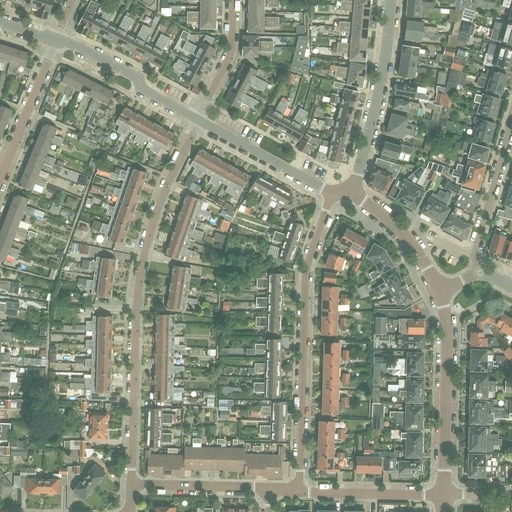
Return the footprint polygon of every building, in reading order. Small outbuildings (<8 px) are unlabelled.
[(30,0),(29,7),(38,10),(41,0),(30,0)] [(49,13),(53,0),(41,0),(38,10),(36,16),(46,19),(48,13),(49,13)] [(433,4),(429,3),(421,2),(420,0),(407,0),(407,6),(433,8),(433,4)] [(465,0),(455,0),(455,10),(463,11),(464,8),(465,0)] [(488,2),(481,0),(465,0),(464,8),(474,11),(475,7),(486,8),(488,2)] [(93,15),(98,5),(91,1),(86,11),(85,11),(78,25),(79,25),(76,31),(85,36),(88,30),(95,17),(93,15)] [(279,7),(279,3),(249,2),(248,12),(263,12),(263,7),(279,7)] [(368,18),(369,8),(341,5),(340,10),(354,11),(353,17),(368,18)] [(97,35),(111,9),(106,6),(100,19),(95,17),(88,30),(97,35)] [(216,17),(216,7),(200,6),(200,12),(187,12),(187,17),(216,17)] [(433,8),(407,6),(406,16),(428,18),(428,12),(439,13),(439,9),(433,8)] [(471,23),(474,11),(464,8),(463,11),(461,20),(471,23)] [(108,23),(113,14),(115,11),(111,9),(97,35),(106,39),(113,26),(108,23)] [(463,11),(455,10),(449,10),(448,22),(454,22),(461,23),(461,20),(463,11)] [(263,18),(263,12),(248,12),(248,22),(279,23),(279,18),(263,18)] [(115,44),(129,18),(125,16),(124,16),(123,20),(120,24),(118,28),(113,26),(106,39),(115,44)] [(215,22),(216,17),(187,17),(187,22),(200,22),(200,28),(217,29),(217,22),(215,22)] [(367,29),(368,18),(353,17),(353,23),(340,21),(339,27),(367,29)] [(126,33),(131,24),(133,20),(129,18),(115,44),(124,49),(131,35),(126,33)] [(166,28),(167,28),(168,28),(170,22),(163,18),(161,21),(160,24),(166,28)] [(438,28),(435,28),(422,26),(423,22),(407,20),(407,22),(405,22),(405,25),(406,26),(406,30),(438,34),(438,28)] [(469,29),(471,23),(461,20),(461,23),(458,33),(470,36),(471,30),(469,29)] [(511,23),(503,21),(502,25),(495,23),(493,29),(500,31),(511,34),(511,23)] [(279,27),(279,23),(248,22),(248,25),(247,25),(247,32),(263,32),(263,27),(279,27)] [(458,36),(458,33),(461,23),(454,22),(451,35),(458,36)] [(133,53),(147,27),(142,25),(136,38),(131,35),(124,49),(133,53)] [(144,42),(149,33),(151,30),(147,27),(133,53),(142,58),(149,44),(144,42)] [(366,40),(367,29),(339,27),(339,32),(352,33),(351,38),(366,40)] [(511,34),(500,31),(493,29),(490,40),(511,45),(511,34)] [(437,39),(438,34),(406,30),(405,34),(404,34),(404,37),(405,38),(405,40),(420,42),(421,37),(437,39)] [(181,38),(186,41),(190,34),(184,31),(181,38)] [(468,42),(470,36),(458,33),(458,36),(456,45),(464,47),(466,41),(468,42)] [(151,63),(164,37),(160,35),(154,47),(149,44),(142,58),(151,63)] [(458,36),(451,35),(447,35),(446,47),(455,47),(456,45),(458,36)] [(215,50),(210,47),(214,39),(205,36),(199,48),(186,41),(184,45),(210,59),(215,50)] [(273,42),(264,42),(258,42),(258,36),(243,36),(243,46),(273,47),(273,42)] [(162,51),(167,43),(169,39),(164,37),(151,63),(160,67),(167,54),(162,51)] [(307,41),(307,37),(299,37),(291,70),(306,74),(308,67),(308,58),(303,57),(307,41)] [(365,50),(366,40),(351,38),(351,44),(338,43),(338,48),(365,50)] [(511,49),(504,48),(489,43),(486,53),(511,60),(511,57),(511,49)] [(0,59),(5,61),(9,47),(0,44),(0,59)] [(206,68),(210,59),(184,45),(182,49),(195,56),(192,61),(206,68)] [(466,48),(464,47),(456,45),(455,47),(453,56),(462,59),(463,59),(466,48)] [(273,51),(273,47),(243,46),(243,50),(241,50),(241,56),(257,57),(258,51),(273,51)] [(429,51),(418,49),(419,48),(402,46),(401,55),(428,59),(429,51)] [(11,73),(19,50),(9,47),(5,61),(10,63),(7,72),(11,73)] [(453,56),(455,47),(446,47),(442,62),(452,63),(453,56)] [(365,54),(365,50),(338,48),(337,53),(350,54),(349,60),(366,61),(367,55),(365,54)] [(19,50),(11,73),(16,75),(19,65),(24,67),(29,53),(19,50)] [(511,60),(486,53),(485,53),(482,63),(508,71),(508,69),(509,69),(511,64),(510,64),(511,60)] [(433,60),(428,59),(401,55),(400,65),(416,67),(417,62),(423,63),(423,64),(432,66),(433,60)] [(463,59),(462,59),(453,56),(452,63),(450,68),(450,69),(460,72),(463,59)] [(190,66),(181,61),(178,60),(176,64),(201,77),(206,68),(192,61),(190,66)] [(201,77),(176,64),(174,63),(172,67),(185,74),(183,79),(196,86),(201,77)] [(338,72),(364,76),(365,66),(350,63),(349,69),(339,67),(338,72)] [(268,84),(254,77),(257,71),(243,64),(239,74),(266,88),(268,84)] [(416,67),(400,65),(398,75),(414,77),(415,72),(425,73),(426,69),(416,67)] [(66,96),(77,74),(68,69),(61,82),(67,85),(62,94),(66,96)] [(457,84),(460,72),(450,69),(448,81),(457,84)] [(507,74),(492,70),(487,69),(485,74),(480,73),(479,77),(504,84),(505,81),(506,82),(507,76),(506,76),(507,74)] [(363,81),(364,76),(338,72),(337,77),(348,79),(347,85),(363,88),(364,81),(363,81)] [(79,91),(86,78),(77,74),(66,96),(70,98),(75,89),(79,91)] [(263,92),(266,88),(239,74),(234,83),(247,90),(250,85),(263,92)] [(503,88),(504,84),(479,77),(477,85),(486,88),(486,90),(501,95),(501,93),(502,94),(504,88),(503,88)] [(86,78),(79,91),(84,94),(80,103),(84,105),(89,96),(95,83),(86,78)] [(455,90),(457,84),(448,81),(446,88),(445,93),(452,96),(454,90),(455,90)] [(95,83),(89,96),(93,98),(89,107),(93,109),(104,87),(95,83)] [(245,94),(247,90),(234,83),(229,92),(256,106),(258,101),(245,94)] [(397,83),(394,95),(428,101),(429,96),(425,95),(425,94),(415,92),(416,86),(397,83)] [(191,91),(198,95),(201,89),(194,85),(191,91)] [(442,106),(445,93),(446,88),(436,86),(435,92),(436,92),(434,105),(435,105),(442,106)] [(93,109),(97,111),(102,102),(107,105),(113,92),(104,87),(93,109)] [(342,101),(356,105),(359,93),(345,89),(344,90),(342,101)] [(254,110),(256,106),(229,92),(224,101),(238,108),(241,103),(254,110)] [(66,96),(62,94),(61,93),(56,103),(61,106),(66,96)] [(450,108),(452,96),(445,93),(442,106),(450,108)] [(500,98),(490,96),(485,94),(484,97),(481,96),(479,103),(497,108),(498,105),(499,106),(500,100),(499,100),(500,98)] [(120,95),(113,98),(117,104),(123,101),(120,95)] [(271,126),(286,101),(282,98),(275,111),(270,108),(262,121),(271,126)] [(419,106),(420,104),(395,99),(393,108),(407,111),(406,114),(417,116),(419,106)] [(283,115),(288,107),(290,103),(286,101),(271,126),(280,131),(288,118),(283,115)] [(353,116),(356,105),(342,101),(339,113),(353,116)] [(496,112),(497,108),(479,103),(477,111),(479,112),(479,114),(494,119),(494,117),(495,118),(497,112),(496,112)] [(0,117),(8,121),(12,110),(0,105),(0,117)] [(438,122),(439,118),(442,106),(435,105),(431,120),(438,122)] [(451,108),(450,108),(442,106),(439,118),(447,120),(448,115),(449,115),(451,108)] [(121,134),(133,111),(124,107),(114,125),(119,127),(117,132),(121,134)] [(289,136),(303,111),(299,108),(292,121),(288,118),(280,131),(289,136)] [(77,118),(80,112),(75,110),(72,116),(77,118)] [(97,112),(93,110),(90,116),(86,123),(90,125),(92,123),(92,121),(97,112)] [(131,134),(141,116),(133,111),(121,134),(125,136),(127,132),(131,134)] [(300,125),(305,117),(307,113),(303,111),(289,136),(298,141),(306,128),(300,125)] [(350,128),(353,116),(339,113),(336,124),(350,128)] [(389,124),(415,130),(416,125),(406,123),(407,118),(392,114),(391,116),(390,116),(389,119),(390,120),(389,124)] [(137,143),(150,121),(141,116),(131,134),(136,136),(133,141),(137,143)] [(494,123),(479,119),(474,117),(472,123),(475,124),(474,128),(492,133),(492,130),(493,130),(495,125),(494,124),(494,123)] [(444,132),(447,120),(439,118),(438,122),(436,130),(444,132)] [(438,122),(431,120),(427,133),(435,135),(436,130),(438,122)] [(148,143),(158,125),(150,121),(137,143),(141,145),(144,141),(148,143)] [(39,133),(62,143),(64,139),(58,137),(54,135),(57,129),(43,123),(39,133)] [(347,139),(350,128),(336,124),(333,136),(347,139)] [(414,136),(415,130),(389,124),(388,128),(387,128),(386,131),(387,132),(387,134),(402,138),(404,133),(414,136)] [(94,128),(88,125),(85,131),(91,134),(94,128)] [(154,152),(166,130),(158,125),(148,143),(152,146),(150,150),(154,152)] [(491,136),(492,133),(474,128),(471,135),(474,136),(474,139),(489,143),(489,142),(490,142),(492,137),(491,136)] [(169,145),(175,134),(166,130),(154,152),(158,154),(161,149),(165,151),(169,145)] [(60,147),(62,143),(39,133),(35,144),(48,149),(51,143),(55,144),(60,147)] [(102,133),(98,134),(95,139),(102,142),(106,136),(102,133)] [(431,152),(435,135),(427,133),(424,149),(431,152)] [(305,134),(302,140),(308,143),(311,137),(305,134)] [(78,142),(89,146),(92,140),(81,136),(78,142)] [(344,151),(347,139),(333,136),(330,147),(344,151)] [(310,145),(308,143),(302,140),(297,149),(305,154),(310,145)] [(488,149),(478,146),(472,145),(473,143),(461,140),(459,148),(470,152),(468,157),(484,162),(485,160),(486,160),(487,156),(486,155),(488,149)] [(394,142),(393,144),(385,142),(383,148),(381,148),(380,151),(381,153),(381,154),(397,159),(399,151),(411,155),(413,148),(394,142)] [(46,156),(48,149),(35,144),(31,154),(54,164),(55,159),(50,157),(46,156)] [(341,163),(344,151),(330,147),(328,155),(317,152),(315,159),(331,168),(333,168),(338,168),(339,163),(341,163)] [(196,175),(208,153),(199,148),(193,159),(194,159),(190,165),(195,168),(192,173),(196,175)] [(206,176),(216,157),(208,153),(196,175),(200,177),(202,173),(206,176)] [(40,170),(43,163),(46,165),(52,167),(58,170),(60,166),(56,165),(54,164),(31,154),(27,164),(40,170)] [(212,184),(225,162),(216,157),(206,176),(211,178),(208,182),(212,184)] [(394,178),(401,165),(376,158),(368,186),(383,195),(387,187),(388,187),(390,182),(392,177),(394,178)] [(484,166),(475,163),(468,161),(466,167),(457,164),(455,170),(479,177),(480,173),(482,173),(483,173),(484,166)] [(223,185),(233,167),(225,162),(212,184),(216,187),(218,182),(223,185)] [(428,163),(426,169),(431,172),(434,165),(428,163)] [(37,176),(40,170),(27,164),(23,175),(45,184),(47,180),(41,178),(37,176)] [(434,165),(431,172),(439,176),(442,167),(434,165)] [(111,172),(99,167),(96,174),(100,175),(100,173),(110,176),(111,172)] [(119,174),(143,182),(147,173),(128,167),(127,172),(121,170),(120,173),(119,174)] [(229,194),(241,171),(233,167),(223,185),(227,187),(225,191),(229,194)] [(405,205),(425,169),(421,167),(406,181),(398,177),(388,195),(405,205)] [(436,175),(431,172),(425,169),(405,205),(414,210),(424,191),(420,189),(427,178),(433,181),(436,175)] [(478,181),(479,177),(455,170),(454,176),(463,179),(461,184),(478,189),(480,183),(479,182),(478,181)] [(240,194),(243,188),(250,176),(241,171),(229,194),(233,196),(235,192),(240,194)] [(143,182),(119,174),(118,178),(124,180),(122,185),(127,186),(140,191),(143,182)] [(44,188),(45,184),(23,175),(18,185),(32,190),(34,184),(38,185),(44,188)] [(259,193),(266,180),(258,175),(245,198),(249,200),(255,190),(259,193)] [(87,179),(79,176),(77,184),(84,187),(87,179)] [(262,207),(275,185),(266,180),(259,193),(264,195),(258,205),(262,207)] [(137,200),(140,191),(127,186),(122,185),(120,189),(115,187),(113,192),(137,200)] [(276,202),(283,189),(275,185),(262,207),(266,209),(272,200),(276,202)] [(451,185),(447,191),(453,194),(456,188),(451,185)] [(99,188),(92,186),(90,191),(97,194),(99,188)] [(293,205),(292,202),(289,200),(292,194),(283,189),(276,202),(288,209),(291,208),(293,205)] [(431,218),(445,193),(440,190),(437,195),(432,193),(421,212),(422,213),(422,214),(427,217),(428,216),(431,218)] [(480,195),(477,194),(463,190),(453,206),(454,207),(443,228),(463,239),(466,238),(469,226),(468,224),(476,209),(480,195)] [(134,209),(137,200),(113,192),(112,196),(117,198),(116,203),(134,209)] [(444,207),(450,196),(445,193),(431,218),(434,220),(434,221),(439,224),(440,223),(441,223),(448,209),(444,207)] [(30,207),(26,206),(28,199),(15,194),(11,205),(34,213),(35,209),(30,207)] [(204,201),(198,199),(186,195),(182,205),(210,215),(211,212),(201,209),(204,201)] [(77,200),(67,196),(64,204),(74,208),(77,200)] [(221,200),(218,198),(215,203),(221,207),(222,206),(224,202),(221,200)] [(131,218),(134,209),(116,203),(114,207),(108,205),(107,210),(131,218)] [(32,217),(34,213),(11,205),(7,215),(20,220),(23,214),(26,215),(32,217)] [(209,217),(210,215),(182,205),(179,215),(197,221),(200,214),(209,217)] [(128,227),(131,218),(107,210),(105,214),(111,216),(109,221),(128,227)] [(232,216),(225,212),(222,218),(229,221),(232,216)] [(18,226),(20,220),(7,215),(3,225),(26,234),(27,230),(22,228),(18,226)] [(194,229),(197,221),(179,215),(175,225),(203,235),(204,232),(194,229)] [(299,219),(297,216),(294,215),(291,217),(287,230),(301,235),(304,225),(298,223),(299,219)] [(231,222),(220,218),(217,228),(227,232),(231,222)] [(108,225),(102,223),(94,220),(92,225),(125,236),(128,227),(109,221),(108,225)] [(24,238),(26,234),(3,225),(0,232),(0,236),(12,241),(15,234),(19,236),(24,238)] [(122,245),(125,236),(92,225),(91,229),(99,232),(105,234),(104,239),(122,245)] [(202,237),(203,235),(175,225),(172,235),(190,242),(193,234),(202,237)] [(504,240),(505,237),(499,235),(500,230),(496,228),(494,232),(491,231),(489,236),(493,237),(489,251),(500,254),(504,240)] [(347,247),(355,234),(346,229),(342,237),(337,234),(334,239),(347,247)] [(298,244),(301,235),(287,230),(285,235),(275,231),(273,236),(298,244)] [(227,236),(214,232),(212,238),(225,242),(227,236)] [(355,234),(347,247),(360,254),(367,241),(355,234)] [(187,249),(190,242),(172,235),(168,245),(196,255),(197,252),(187,249)] [(10,247),(12,241),(0,236),(0,247),(18,255),(19,251),(14,249),(10,247)] [(295,253),(298,244),(273,236),(272,240),(282,244),(281,248),(295,253)] [(511,254),(511,237),(511,241),(504,240),(500,254),(499,256),(510,260),(511,254)] [(80,253),(89,254),(90,246),(81,244),(80,253)] [(375,264),(387,257),(383,250),(381,249),(382,247),(376,244),(376,246),(374,245),(367,257),(373,260),(375,264)] [(195,257),(196,255),(168,245),(165,256),(183,262),(186,254),(195,257)] [(295,253),(281,248),(275,246),(273,251),(269,250),(267,254),(270,255),(278,258),(284,260),(292,263),(295,253)] [(18,255),(0,247),(0,259),(4,261),(7,255),(11,256),(16,259),(18,255)] [(330,254),(326,266),(340,270),(344,259),(330,254)] [(270,255),(267,263),(278,267),(279,264),(283,265),(284,260),(278,258),(270,255)] [(89,265),(114,269),(116,259),(96,256),(95,262),(90,261),(89,265)] [(369,274),(372,280),(377,278),(376,276),(393,266),(387,257),(375,264),(378,269),(369,274)] [(354,264),(359,267),(362,261),(357,259),(354,264)] [(357,270),(359,267),(354,264),(350,270),(356,273),(357,270)] [(113,278),(114,269),(89,265),(88,270),(95,271),(94,276),(113,278)] [(192,268),(186,267),(173,265),(171,276),(201,281),(201,278),(190,277),(192,268)] [(375,293),(400,279),(395,270),(382,277),(383,279),(384,283),(373,289),(375,293)] [(18,283),(0,280),(0,277),(1,273),(0,273),(0,284),(17,287),(18,283)] [(257,283),(283,283),(283,274),(268,273),(268,279),(257,278),(257,283)] [(335,283),(336,274),(324,273),(323,282),(335,283)] [(111,288),(113,278),(94,276),(93,281),(87,280),(78,278),(78,283),(86,284),(111,288)] [(200,283),(201,281),(171,276),(170,287),(188,290),(190,282),(200,283)] [(393,296),(405,288),(407,288),(402,280),(401,281),(400,279),(375,293),(378,292),(381,296),(390,290),(393,296)] [(282,293),(283,283),(257,283),(257,288),(267,288),(267,293),(282,293)] [(17,289),(17,287),(0,284),(0,289),(8,290),(7,294),(18,295),(19,289),(17,289)] [(110,298),(111,288),(86,284),(86,289),(91,289),(91,295),(110,298)] [(187,298),(188,290),(170,287),(168,297),(197,302),(198,299),(187,298)] [(322,299),(337,299),(337,287),(323,287),(322,299)] [(405,288),(393,296),(387,299),(390,303),(395,300),(398,306),(404,303),(404,304),(412,299),(405,288)] [(81,294),(70,293),(69,301),(80,302),(81,294)] [(282,303),(282,293),(267,293),(267,298),(256,298),(256,302),(282,303)] [(197,304),(197,302),(168,297),(166,308),(185,311),(186,303),(197,304)] [(337,311),(337,299),(322,299),(322,311),(337,311)] [(0,302),(0,307),(15,309),(18,310),(19,304),(5,302),(5,303),(0,302)] [(282,313),(282,303),(256,302),(256,307),(267,307),(267,312),(282,313)] [(399,334),(406,334),(425,334),(425,319),(417,319),(417,320),(409,319),(410,307),(409,306),(404,309),(374,308),(373,334),(387,334),(399,334)] [(14,317),(15,309),(0,307),(0,311),(7,312),(6,316),(14,317)] [(336,323),(337,311),(322,311),(322,323),(336,323)] [(281,323),(282,313),(267,312),(267,317),(256,317),(256,321),(281,323)] [(175,315),(169,315),(156,314),(156,325),(185,326),(185,324),(175,323),(175,315)] [(506,333),(511,320),(511,319),(502,314),(499,320),(488,314),(483,317),(486,322),(488,321),(501,327),(500,330),(506,333)] [(98,316),(91,316),(91,321),(86,321),(86,326),(112,326),(112,316),(98,316)] [(490,329),(486,322),(483,317),(477,321),(477,333),(471,332),(471,345),(486,346),(486,338),(483,338),(483,329),(490,329)] [(281,332),(281,323),(256,321),(255,326),(266,326),(266,332),(281,332)] [(336,335),(336,323),(322,323),(321,334),(336,335)] [(112,326),(86,326),(73,325),(73,330),(91,330),(91,335),(111,336),(112,326)] [(185,328),(185,326),(156,325),(155,336),(175,337),(175,328),(185,328)] [(0,326),(0,336),(11,337),(11,333),(1,332),(1,327),(0,326)] [(397,347),(423,347),(423,346),(424,346),(425,337),(423,337),(423,336),(406,335),(406,334),(399,334),(387,334),(373,334),(373,339),(397,340),(397,347)] [(111,345),(111,336),(91,335),(91,340),(86,340),(86,345),(111,345)] [(11,342),(11,337),(0,336),(0,346),(1,347),(1,341),(11,342)] [(174,345),(175,337),(155,336),(155,347),(184,347),(184,345),(174,345)] [(255,349),(281,349),(281,339),(266,339),(266,344),(255,344),(255,349)] [(324,354),(338,355),(339,343),(324,343),(324,354)] [(111,355),(111,345),(86,345),(86,349),(91,349),(90,354),(111,355)] [(0,352),(1,347),(0,346),(0,356),(10,357),(10,353),(0,352)] [(184,350),(184,347),(155,347),(155,357),(174,358),(174,350),(184,350)] [(508,360),(511,357),(511,352),(509,347),(503,351),(508,360)] [(280,359),(281,349),(255,349),(255,353),(266,354),(265,358),(280,359)] [(492,361),(492,355),(493,355),(493,350),(471,350),(471,352),(470,352),(469,360),(492,361)] [(392,364),(423,365),(423,361),(424,361),(424,355),(423,355),(423,354),(407,353),(407,359),(392,359),(392,364)] [(111,364),(111,355),(90,354),(90,359),(85,359),(85,363),(111,364)] [(338,367),(338,355),(324,354),(324,366),(338,367)] [(10,362),(10,357),(0,356),(0,367),(0,362),(10,362)] [(174,366),(174,358),(155,357),(155,368),(184,369),(184,366),(174,366)] [(280,369),(280,359),(265,358),(265,363),(254,363),(254,368),(280,369)] [(492,361),(469,360),(469,369),(470,369),(470,371),(497,371),(497,366),(492,366),(492,361)] [(90,373),(110,374),(111,364),(85,363),(85,368),(90,368),(90,373)] [(423,368),(423,365),(392,364),(387,364),(387,369),(400,369),(400,375),(422,376),(422,374),(424,374),(424,368),(423,368)] [(338,378),(338,367),(324,366),(323,378),(338,378)] [(0,372),(0,368),(0,367),(0,377),(10,377),(14,377),(14,373),(0,372)] [(184,371),(184,369),(155,368),(154,379),(174,379),(174,371),(184,371)] [(280,378),(280,369),(254,368),(254,372),(265,373),(265,378),(280,378)] [(110,383),(110,374),(90,373),(90,378),(72,378),(72,382),(85,382),(110,383)] [(497,386),(497,381),(487,381),(487,375),(470,375),(470,377),(469,377),(469,383),(470,383),(470,386),(497,386)] [(280,388),(280,378),(265,378),(265,383),(254,382),(254,387),(280,388)] [(338,390),(338,378),(323,378),(323,390),(338,390)] [(173,387),(174,379),(154,379),(154,389),(183,390),(183,388),(173,387)] [(388,385),(388,390),(397,390),(397,391),(422,391),(422,388),(424,388),(424,382),(422,382),(422,380),(399,379),(399,385),(388,385)] [(106,393),(110,393),(110,383),(85,382),(85,387),(91,387),(90,400),(106,401),(106,393)] [(244,387),(219,386),(219,395),(232,395),(244,395),(244,387)] [(497,392),(497,386),(470,386),(470,389),(469,389),(469,396),(470,396),(470,397),(492,398),(492,392),(497,392)] [(279,398),(280,388),(254,387),(254,392),(265,392),(264,398),(279,398)] [(183,393),(183,390),(154,389),(154,400),(173,401),(173,392),(183,393)] [(337,402),(338,390),(323,390),(323,402),(337,402)] [(388,390),(388,396),(397,396),(397,402),(422,402),(422,401),(423,401),(423,395),(422,395),(422,391),(397,391),(397,390),(388,390)] [(228,400),(218,400),(218,409),(228,409),(228,400)] [(260,411),(286,412),(286,402),(271,401),(271,407),(260,407),(260,411)] [(493,403),(485,403),(485,402),(470,401),(470,403),(469,403),(468,409),(470,409),(470,413),(504,414),(504,408),(493,408),(493,403)] [(337,414),(337,402),(323,402),(322,414),(337,414)] [(390,417),(396,417),(422,418),(422,414),(423,414),(423,408),(422,408),(422,406),(406,406),(406,412),(390,412),(390,417)] [(147,418),(172,419),(173,414),(162,414),(162,409),(147,408),(147,418)] [(219,419),(229,420),(229,410),(226,410),(219,410),(219,415),(219,419)] [(286,421),(286,412),(260,411),(260,416),(271,416),(271,421),(286,421)] [(90,426),(107,426),(107,413),(90,413),(90,426)] [(504,418),(504,414),(470,413),(469,416),(468,416),(468,422),(469,423),(469,424),(490,424),(490,418),(504,418)] [(381,417),(379,417),(372,417),(371,430),(381,430),(381,417)] [(422,421),(422,418),(396,417),(396,422),(401,422),(401,428),(421,429),(421,427),(423,427),(423,421),(422,421)] [(172,423),(172,419),(147,418),(146,428),(161,428),(161,423),(172,423)] [(286,431),(286,421),(271,421),(271,426),(260,426),(260,430),(286,431)] [(333,434),(334,422),(319,421),(319,433),(333,434)] [(0,440),(6,441),(6,435),(10,435),(10,424),(0,423),(0,440)] [(106,439),(107,426),(90,426),(90,438),(106,439)] [(161,433),(161,428),(146,428),(146,438),(172,438),(172,434),(161,433)] [(498,434),(494,434),(485,434),(485,428),(469,428),(469,430),(468,430),(468,436),(469,436),(469,439),(498,440),(498,434)] [(285,441),(286,431),(260,430),(260,435),(271,435),(270,441),(285,441)] [(421,433),(401,432),(401,430),(391,430),(391,438),(406,438),(406,445),(423,445),(423,437),(421,437),(421,433)] [(333,446),(333,434),(319,433),(318,445),(333,446)] [(172,443),(172,438),(146,438),(146,448),(161,448),(161,443),(172,443)] [(498,445),(498,440),(469,439),(469,442),(468,442),(468,448),(469,448),(469,450),(484,450),(485,444),(498,445)] [(65,449),(81,450),(94,450),(94,449),(92,449),(92,446),(87,446),(87,443),(65,442),(65,449)] [(318,445),(318,457),(333,457),(333,446),(318,445)] [(423,453),(423,445),(406,445),(406,451),(394,451),(394,452),(384,452),(384,458),(394,459),(400,459),(400,456),(421,457),(421,452),(423,453)] [(4,447),(0,446),(0,459),(9,459),(9,455),(9,447),(4,447)] [(196,470),(197,447),(192,447),(184,447),(184,456),(184,470),(196,470)] [(208,448),(200,448),(197,447),(196,470),(208,470),(208,448)] [(269,455),(268,478),(273,478),(273,475),(281,475),(281,462),(283,462),(284,447),(279,447),(279,455),(269,455)] [(220,470),(220,448),(216,448),(208,448),(208,470),(220,470)] [(232,448),(224,448),(220,448),(220,470),(232,471),(232,448)] [(245,449),(235,448),(232,448),(232,471),(244,471),(244,455),(245,455),(245,449)] [(94,453),(94,450),(81,450),(81,458),(89,458),(94,453)] [(160,477),(160,455),(150,455),(150,450),(146,450),(145,462),(148,462),(147,474),(155,475),(155,477),(160,477)] [(498,453),(491,453),(484,452),(484,455),(469,455),(469,459),(467,459),(467,465),(490,466),(491,460),(491,458),(492,458),(498,458),(498,453)] [(369,458),(369,454),(364,454),(364,457),(357,457),(356,472),(368,472),(369,458)] [(172,475),(172,455),(167,455),(160,455),(160,477),(164,477),(164,475),(172,475)] [(184,470),(184,456),(172,455),(172,475),(179,475),(179,478),(184,478),(184,470)] [(256,475),(257,455),(252,455),(245,455),(244,455),(244,471),(244,477),(249,477),(249,474),(256,475)] [(269,455),(261,455),(257,455),(256,475),(264,475),(264,477),(268,478),(269,455)] [(333,467),(333,457),(318,457),(318,469),(327,469),(327,471),(339,472),(339,467),(333,467)] [(369,458),(368,472),(380,473),(381,458),(369,458)] [(400,459),(394,459),(384,458),(384,470),(394,471),(394,467),(405,467),(405,473),(420,473),(420,471),(422,471),(422,465),(421,465),(421,462),(407,462),(407,460),(401,460),(401,459),(400,459)] [(101,478),(105,473),(95,464),(84,478),(94,486),(96,484),(99,484),(102,481),(101,478)] [(508,467),(490,466),(467,465),(467,472),(468,472),(468,478),(475,478),(475,477),(492,477),(492,478),(508,478),(508,467)] [(28,476),(29,468),(20,468),(20,476),(28,476)] [(61,493),(61,474),(54,474),(54,479),(44,479),(43,492),(46,493),(48,495),(53,495),(55,493),(61,493)] [(0,493),(3,498),(14,490),(3,476),(0,478),(0,493)] [(92,489),(94,486),(84,478),(73,491),(83,500),(87,495),(90,495),(93,491),(92,489)] [(43,492),(44,479),(26,479),(26,492),(32,492),(34,494),(38,494),(40,492),(43,492)]
